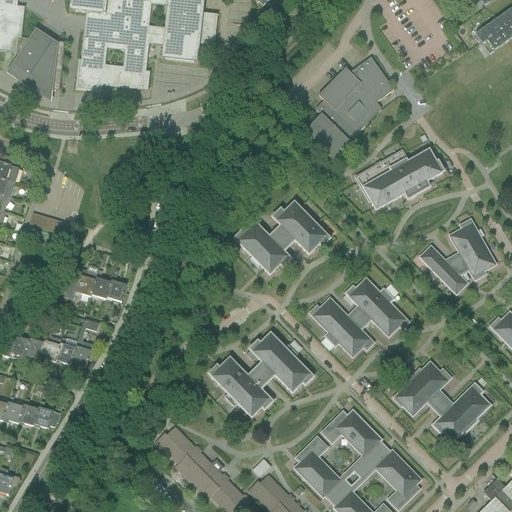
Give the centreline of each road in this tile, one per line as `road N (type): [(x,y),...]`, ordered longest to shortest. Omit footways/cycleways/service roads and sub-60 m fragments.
road 1 (residential): [(456,488),(264,300),(181,348),(115,437)]
road 2 (tertiary): [(23,511),(128,333),(153,266),(167,123)]
road 3 (residential): [(511,264),(451,156),(366,36),(368,0)]
road 4 (unclassified): [(167,123),(226,98),(323,0)]
road 5 (tertiary): [(167,123),(73,128),(0,107)]
